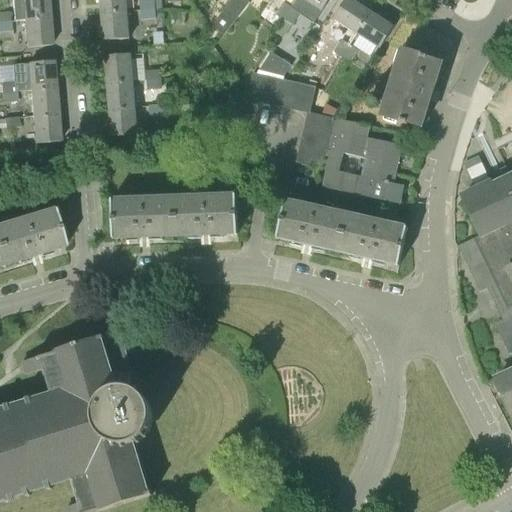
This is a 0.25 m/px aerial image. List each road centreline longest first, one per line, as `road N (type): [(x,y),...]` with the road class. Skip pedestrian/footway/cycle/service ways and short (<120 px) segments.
road 1 (residential): [(386,345),(348,297),(289,276),(211,268),(93,278)]
road 2 (residential): [(439,321),(435,190),(487,35)]
road 3 (residential): [(93,278),(66,0)]
road 4 (residential): [(351,511),(389,437),(394,383),(386,345)]
road 5 (residential): [(511,474),(439,321)]
